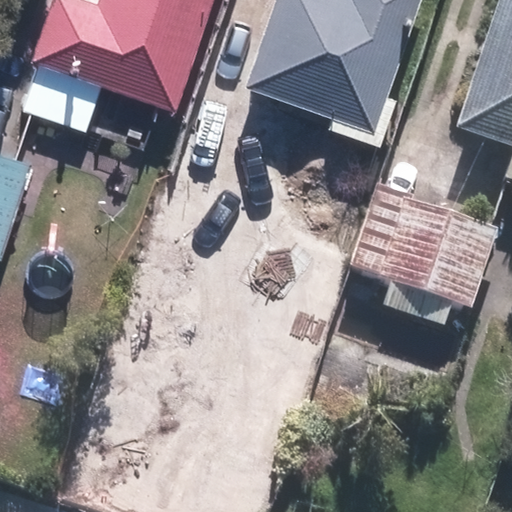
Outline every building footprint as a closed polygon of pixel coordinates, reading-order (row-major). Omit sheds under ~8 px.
[(53,0),(35,55),(175,102),(210,0),(53,0)] [(276,0),(248,81),(376,125),(418,0),(276,0)] [(511,0),(503,0),(457,131),(511,150),(511,0)] [(284,147),(182,117),(163,183),(265,213),(284,147)] [(31,158),(0,148),(0,252),(1,253),(31,158)] [(473,305),(498,230),(377,190),(352,264),(473,305)] [(202,204),(192,234),(262,258),(272,227),(202,204)] [(137,259),(127,287),(194,310),(203,281),(137,259)] [(337,291),(276,268),(265,298),(326,321),(337,291)]
